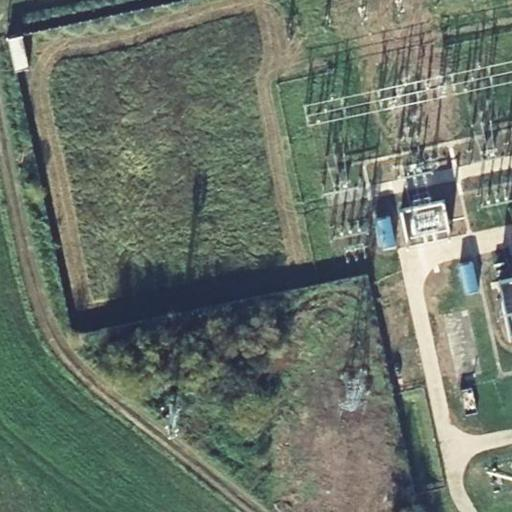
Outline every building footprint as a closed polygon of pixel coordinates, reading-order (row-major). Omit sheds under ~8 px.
[(24,35),(9,39),(15,69),(31,67),(24,35)] [(396,246),(389,216),(374,219),(382,249),(396,246)] [(478,293),(472,261),(456,264),(463,296),(478,293)] [(511,283),(496,286),(504,332),(511,330),(511,283)] [(451,331),(472,325),(466,306),(445,312),(451,331)] [(482,507),(506,496),(494,468),(470,479),(482,507)]
